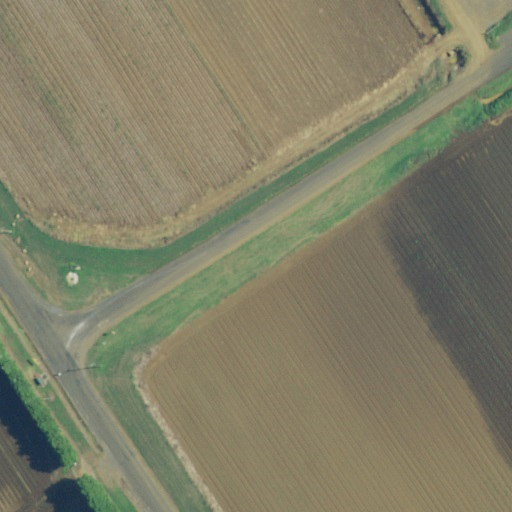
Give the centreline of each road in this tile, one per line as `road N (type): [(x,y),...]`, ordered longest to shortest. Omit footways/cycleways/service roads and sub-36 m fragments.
road 1 (unclassified): [(511,48),(53,351)]
road 2 (unclassified): [(53,351),(162,511)]
